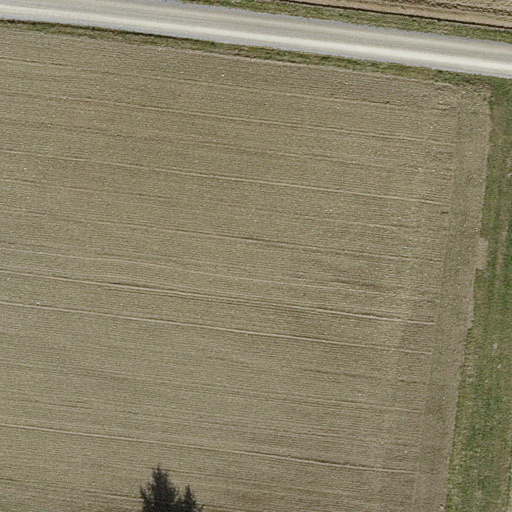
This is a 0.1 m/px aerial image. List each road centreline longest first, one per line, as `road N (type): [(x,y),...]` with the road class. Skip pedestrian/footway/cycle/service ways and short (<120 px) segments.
road 1 (track): [(5,0),(511,64)]
road 2 (track): [(511,305),(501,511)]
